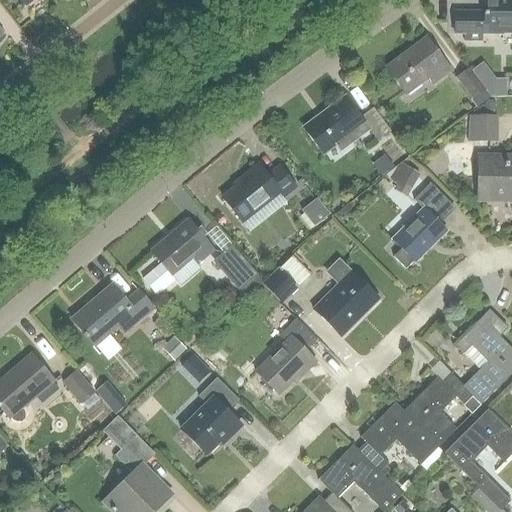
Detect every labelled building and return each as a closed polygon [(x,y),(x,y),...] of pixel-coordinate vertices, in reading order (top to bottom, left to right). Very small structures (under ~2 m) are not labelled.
[(511,34),(511,0),(482,0),(483,13),(454,13),(454,35),(464,35),(464,43),(481,43),(481,35),(511,34)] [(433,86),(451,72),(426,38),(384,68),(404,95),(427,78),(433,86)] [(471,100),(484,91),(468,69),(455,78),(471,100)] [(322,154),(334,145),(339,152),(369,131),(376,141),(388,132),(372,109),(360,118),(346,98),(304,129),(322,154)] [(468,142),(496,142),(497,117),(468,117),(468,142)] [(511,201),(511,158),(478,158),(477,201),(511,201)] [(282,198),(296,187),(279,166),(267,176),(259,165),(240,180),(241,182),(222,197),(241,222),(279,193),(282,198)] [(407,167),(400,179),(412,186),(419,174),(407,167)] [(413,262),(415,263),(446,232),(439,225),(444,220),(442,218),(453,207),(430,184),(414,200),(423,210),(392,240),(401,249),(393,257),(405,270),(413,262)] [(312,228),(335,217),(326,199),(303,210),(312,228)] [(174,280),(171,276),(193,258),(198,264),(214,251),(189,220),(151,252),(161,264),(142,280),(155,295),(174,280)] [(216,262),(230,279),(228,280),(244,298),(263,282),(232,246),(223,253),(225,255),(216,262)] [(324,273),(337,286),(313,310),(340,337),(378,299),(351,272),(338,260),(324,273)] [(261,285),(281,304),(297,288),(277,269),(261,285)] [(125,334),(153,309),(138,292),(126,302),(112,286),(71,321),(94,347),(118,326),(125,334)] [(464,354),(480,370),(463,387),(472,396),(480,405),(511,372),(511,349),(499,336),(507,329),(489,311),(454,345),(463,355),(464,354)] [(305,351),(316,340),(295,319),(279,336),(286,342),(255,373),(278,395),(300,373),(302,375),(315,362),(305,351)] [(0,409),(9,420),(11,419),(12,420),(13,422),(14,422),(16,423),(17,423),(19,423),(21,422),(22,421),(23,420),(24,418),(24,417),(24,415),(24,414),(24,413),(23,411),(22,410),(21,410),(54,382),(31,355),(0,380),(0,409)] [(61,383),(79,405),(93,393),(75,371),(61,383)] [(472,396),(463,387),(450,374),(441,383),(436,378),(402,412),(437,447),(455,429),(439,412),(454,396),(463,405),(472,396)] [(230,437),(241,426),(227,412),(238,401),(216,378),(198,396),(206,404),(180,430),(205,456),(227,434),(230,437)] [(95,392),(116,413),(121,408),(103,386),(95,392)] [(365,442),(357,451),(378,472),(387,463),(378,454),(395,438),(420,464),(437,447),(402,412),(393,403),(359,437),(365,442)] [(477,487),(502,511),(503,511),(500,509),(509,500),(470,460),(485,445),(502,462),(511,451),(511,434),(487,409),(442,453),(477,488),(477,487)] [(102,432),(120,450),(114,455),(132,474),(103,502),(112,511),(153,511),(171,494),(143,466),(155,455),(117,417),(102,432)] [(378,472),(357,451),(351,445),(316,480),(330,493),(323,501),(332,511),(350,511),(336,497),(352,481),(382,511),(383,511),(401,495),(378,472)] [(484,511),(502,511),(477,487),(477,488),(469,496),(484,511)] [(332,511),(323,501),(322,501),(318,496),(301,511),(332,511)]
